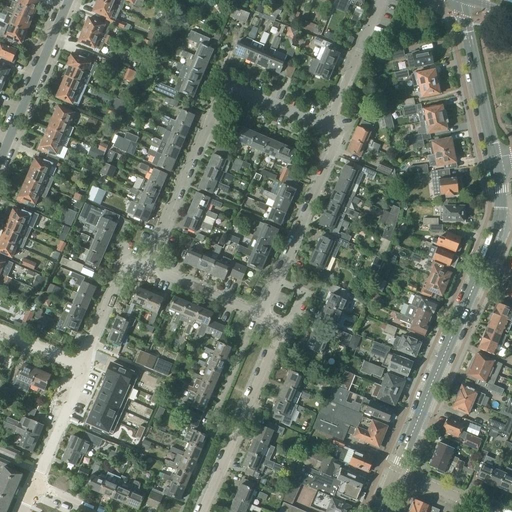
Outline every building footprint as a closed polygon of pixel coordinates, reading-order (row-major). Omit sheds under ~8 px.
[(7,0),(12,2),(18,5),(35,12),(39,1),(37,0),(7,0)] [(99,0),(98,2),(119,11),(121,11),(125,2),(124,1),(124,0),(99,0)] [(124,0),(124,1),(125,2),(141,9),(144,3),(142,3),(135,0),(124,0)] [(351,0),(350,5),(356,7),(350,22),(358,25),(364,10),(360,9),(363,0),(351,0)] [(5,6),(3,10),(30,22),(35,12),(18,5),(12,2),(10,8),(5,6)] [(98,2),(94,13),(111,20),(112,19),(115,21),(113,26),(128,32),(130,26),(116,20),(119,11),(98,2)] [(251,11),(234,5),(229,18),(247,24),(251,11)] [(3,10),(1,14),(6,17),(3,23),(9,26),(26,33),(30,22),(3,10)] [(295,17),(293,23),(300,25),(303,19),(295,17)] [(109,28),(88,19),(84,30),(111,42),(113,38),(106,36),(109,28)] [(0,39),(12,45),(14,40),(21,43),(26,33),(9,26),(3,23),(0,21),(0,39)] [(302,28),(313,32),(316,26),(305,21),(302,28)] [(239,41),(233,55),(244,60),(252,41),(253,41),(258,29),(253,27),(248,39),(247,38),(244,44),(239,41)] [(79,42),(100,51),(103,43),(109,46),(111,42),(84,30),(79,42)] [(195,49),(198,50),(195,56),(208,63),(213,51),(206,48),(210,40),(191,31),(187,40),(197,44),(195,49)] [(252,41),(244,60),(255,65),(261,51),(262,51),(269,35),(264,33),(259,44),(253,41),(252,41)] [(261,51),(255,65),(267,69),(272,56),(273,56),(275,51),(280,39),(276,37),(268,54),(262,51),(261,51)] [(313,44),(320,47),(315,60),(334,68),(339,54),(326,49),(328,43),(315,38),(313,44)] [(0,56),(8,60),(8,61),(14,64),(18,54),(17,53),(18,51),(0,43),(0,56)] [(287,56),(292,59),(295,51),(290,49),(287,56)] [(404,50),(389,53),(391,61),(405,58),(404,50)] [(181,57),(188,60),(185,66),(203,74),(208,63),(195,56),(183,51),(181,57)] [(272,56),(267,69),(285,77),(290,65),(290,64),(285,62),(284,61),(287,56),(275,51),(273,56),(272,56)] [(418,52),(412,53),(406,54),(409,69),(433,64),(430,51),(419,53),(418,52)] [(97,65),(91,62),(73,54),(68,65),(70,66),(86,73),(92,75),(97,65)] [(314,76),(328,81),(334,68),(315,60),(310,74),(314,76)] [(186,67),(190,69),(185,80),(198,86),(203,74),(185,66),(178,63),(176,68),(184,72),(186,67)] [(290,65),(285,77),(290,80),(295,68),(296,67),(290,64),(290,65)] [(0,80),(4,82),(9,70),(0,66),(0,80)] [(91,76),(86,73),(70,66),(66,76),(87,86),(91,76)] [(128,70),(124,80),(133,83),(137,73),(128,70)] [(408,71),(394,74),(395,81),(409,78),(408,71)] [(435,71),(413,75),(415,88),(419,87),(439,82),(438,76),(436,77),(435,71)] [(87,86),(66,76),(62,87),(83,96),(87,86)] [(174,90),(156,82),(153,90),(175,99),(178,92),(180,94),(181,93),(193,98),(198,86),(185,80),(179,77),(176,83),(177,83),(174,90)] [(419,87),(420,93),(419,93),(420,99),(440,95),(439,88),(440,88),(439,82),(419,87)] [(62,87),(57,97),(73,104),(79,107),(83,96),(62,87)] [(122,88),(117,99),(126,103),(131,92),(122,88)] [(165,102),(169,104),(168,105),(176,108),(179,103),(166,98),(165,102)] [(112,109),(121,113),(122,113),(126,103),(117,99),(116,99),(112,109)] [(413,99),(399,102),(401,109),(414,106),(413,99)] [(418,117),(425,116),(426,122),(446,117),(445,112),(443,112),(442,106),(418,111),(417,106),(402,109),(404,118),(418,115),(418,117)] [(58,108),(54,118),(69,125),(74,115),(58,108)] [(107,115),(118,120),(121,113),(112,109),(110,108),(107,115)] [(180,116),(178,115),(175,121),(190,128),(195,116),(182,111),(180,116)] [(374,124),(376,121),(384,119),(382,111),(370,114),(367,121),(374,124)] [(126,113),(122,123),(128,125),(132,116),(126,113)] [(79,120),(90,125),(92,118),(82,114),(79,120)] [(173,126),(170,132),(185,139),(190,128),(175,121),(164,116),(161,121),(173,126)] [(420,123),(422,133),(402,138),(404,145),(411,143),(412,144),(423,142),(423,141),(431,139),(429,134),(447,130),(445,123),(447,123),(446,117),(426,122),(420,123)] [(54,118),(49,129),(65,136),(69,125),(54,118)] [(363,130),(357,128),(352,140),(378,151),(381,146),(373,143),(374,141),(369,139),(371,133),(374,126),(366,123),(363,130)] [(164,135),(161,141),(168,144),(181,150),(185,139),(170,132),(154,125),(152,130),(164,135)] [(242,128),(236,142),(249,147),(255,134),(242,128)] [(49,129),(45,139),(60,146),(66,148),(70,138),(65,136),(49,129)] [(125,139),(131,142),(136,144),(138,138),(134,137),(135,133),(129,131),(128,134),(127,133),(125,139)] [(255,134),(249,147),(263,153),(269,139),(255,134)] [(124,139),(118,137),(113,147),(126,153),(131,142),(125,139),(124,139)] [(161,141),(154,138),(149,150),(176,161),(181,150),(168,144),(161,141)] [(45,139),(40,150),(50,155),(48,158),(58,162),(59,159),(61,159),(66,149),(60,146),(45,139)] [(269,139),(263,153),(276,159),(282,145),(269,139)] [(232,145),(220,140),(217,147),(229,152),(232,145)] [(378,151),(352,140),(347,151),(361,157),(364,150),(376,156),(378,151)] [(430,149),(431,156),(432,155),(432,156),(454,151),(453,144),(451,144),(450,140),(427,145),(427,149),(430,149)] [(423,142),(412,144),(413,151),(424,148),(423,142)] [(98,149),(105,152),(108,146),(101,143),(98,149)] [(289,164),(295,150),(282,145),(276,159),(289,164)] [(229,152),(217,147),(208,166),(226,174),(231,162),(226,161),(227,160),(226,160),(229,152)] [(151,164),(158,167),(171,173),(176,161),(149,150),(147,155),(154,158),(151,164)] [(432,156),(433,162),(429,163),(430,168),(435,167),(455,163),(454,158),(456,158),(454,151),(432,156)] [(36,158),(32,169),(47,176),(52,178),(56,169),(55,168),(57,164),(45,158),(44,161),(36,158)] [(235,159),(233,164),(241,167),(243,162),(235,159)] [(380,162),(376,171),(389,177),(389,176),(396,179),(394,169),(393,169),(393,168),(380,162)] [(138,169),(146,173),(149,167),(141,163),(138,169)] [(101,174),(111,179),(115,169),(105,164),(101,174)] [(241,167),(233,164),(231,169),(239,172),(241,167)] [(340,178),(357,185),(358,186),(363,175),(366,176),(365,178),(373,181),(376,174),(355,164),(353,169),(345,166),(340,178)] [(96,170),(84,165),(81,172),(93,177),(96,170)] [(226,174),(208,166),(203,177),(229,188),(230,188),(220,183),(224,173),(226,174)] [(427,166),(408,168),(406,170),(407,176),(428,173),(427,166)] [(32,169),(27,180),(49,189),(53,178),(52,178),(47,176),(32,169)] [(149,181),(149,182),(162,187),(167,176),(154,170),(149,181)] [(260,176),(267,178),(269,173),(262,170),(260,176)] [(433,196),(441,195),(446,195),(446,197),(453,196),(453,194),(458,193),(457,186),(459,186),(460,184),(460,181),(458,179),(456,179),(456,178),(449,179),(449,170),(431,172),(433,196)] [(301,176),(290,171),(287,177),(299,182),(301,176)] [(275,181),(277,176),(269,173),(267,178),(275,181)] [(224,179),(232,182),(234,177),(226,174),(224,179)] [(281,175),(278,182),(283,185),(286,178),(281,175)] [(229,188),(203,177),(199,189),(212,195),(213,193),(213,194),(216,188),(227,193),(229,188)] [(285,183),(296,188),(299,182),(287,177),(285,183)] [(357,185),(340,178),(335,190),(353,198),(355,193),(358,186),(357,185)] [(143,179),(139,190),(144,193),(144,194),(157,199),(162,187),(149,182),(149,181),(143,179)] [(27,180),(23,190),(38,197),(44,199),(49,189),(27,180)] [(279,183),(274,195),(290,202),(295,190),(279,183)] [(92,186),(87,200),(100,205),(106,192),(92,186)] [(131,187),(128,193),(136,196),(138,191),(131,187)] [(23,190),(18,201),(34,208),(38,197),(23,190)] [(136,196),(133,203),(139,205),(152,211),(157,199),(144,194),(144,193),(139,190),(138,191),(136,196)] [(348,209),(351,203),(358,206),(360,201),(353,198),(335,190),(330,201),(344,207),(348,209)] [(263,196),(275,201),(272,208),(285,214),(290,202),(274,195),(265,191),(263,196)] [(222,205),(197,194),(192,205),(206,211),(209,205),(220,209),(222,205)] [(74,207),(80,210),(83,204),(77,201),(74,207)] [(330,201),(325,213),(338,219),(342,221),(343,220),(345,214),(353,217),(355,212),(348,209),(344,207),(330,201)] [(131,202),(126,213),(134,216),(134,217),(147,223),(152,211),(139,205),(133,203),(131,202)] [(257,208),(265,211),(267,206),(259,202),(257,208)] [(107,246),(116,225),(120,216),(104,210),(104,212),(85,204),(78,220),(94,228),(95,225),(97,226),(96,229),(98,230),(94,240),(107,246)] [(192,205),(187,216),(200,222),(204,223),(206,217),(215,220),(217,216),(206,211),(192,205)] [(393,206),(390,213),(398,217),(400,209),(393,206)] [(267,221),(280,226),(285,214),(272,208),(267,221)] [(445,215),(440,214),(440,220),(463,221),(464,208),(445,208),(445,215)] [(14,209),(10,219),(26,226),(32,229),(33,229),(39,215),(32,212),(30,215),(14,209)] [(62,214),(61,217),(60,222),(71,227),(77,213),(66,209),(64,210),(62,214)] [(379,222),(394,229),(398,217),(390,213),(384,211),(379,222)] [(325,213),(319,225),(338,233),(341,226),(348,229),(350,223),(343,220),(342,221),(338,219),(325,213)] [(200,222),(187,216),(182,227),(195,233),(197,227),(204,230),(204,228),(212,231),(213,227),(204,223),(200,222)] [(10,219),(5,229),(21,236),(27,239),(32,229),(26,226),(10,219)] [(253,236),(272,244),(278,231),(265,226),(260,224),(258,227),(256,228),(253,236)] [(429,224),(429,225),(429,232),(442,233),(442,226),(438,226),(438,224),(429,224)] [(5,229),(1,240),(17,247),(21,237),(21,236),(5,229)] [(246,233),(243,238),(251,241),(247,249),(253,252),(267,257),(272,244),(253,236),(246,233)] [(351,237),(341,233),(338,239),(348,243),(351,237)] [(431,244),(433,244),(442,248),(443,247),(456,253),(456,251),(458,252),(460,251),(461,248),(460,246),(458,245),(461,238),(449,233),(446,239),(439,236),(437,240),(433,239),(431,244)] [(89,237),(81,234),(79,239),(87,242),(89,237)] [(186,247),(189,250),(184,263),(198,269),(204,255),(191,249),(195,240),(191,238),(186,247)] [(316,251),(335,259),(340,246),(346,249),(348,243),(338,239),(336,238),(334,243),(322,238),(316,251)] [(1,240),(0,242),(0,252),(12,257),(17,247),(1,240)] [(89,251),(103,256),(107,246),(94,240),(89,251)] [(223,248),(222,248),(211,275),(224,280),(226,274),(235,278),(240,266),(231,262),(230,264),(223,261),(231,242),(226,240),(223,248)] [(62,253),(67,243),(61,241),(56,251),(62,253)] [(428,259),(446,266),(446,265),(455,269),(459,257),(432,246),(433,244),(426,242),(424,246),(429,249),(426,257),(428,258),(428,259)] [(216,260),(204,255),(198,269),(211,275),(222,248),(217,246),(214,254),(218,256),(216,260)] [(239,246),(236,252),(251,258),(247,267),(253,269),(254,267),(261,270),(267,257),(253,252),(247,249),(239,246)] [(81,254),(87,257),(84,262),(98,268),(103,256),(89,251),(83,248),(81,254)] [(335,259),(316,251),(310,264),(326,271),(326,270),(327,271),(332,258),(334,259),(335,259)] [(71,262),(62,258),(60,264),(92,278),(94,273),(83,268),(84,266),(71,261),(71,262)] [(21,265),(33,270),(36,264),(24,259),(21,265)] [(424,269),(431,272),(428,278),(446,286),(451,274),(444,271),(446,266),(428,259),(424,269)] [(241,281),(246,269),(240,266),(235,278),(241,281)] [(368,275),(375,277),(377,272),(370,269),(368,275)] [(75,285),(81,287),(78,293),(91,299),(96,288),(83,283),(85,278),(72,272),(70,277),(77,280),(75,285)] [(322,272),(319,280),(330,285),(334,276),(322,272)] [(10,283),(13,275),(7,273),(4,281),(10,283)] [(42,289),(47,278),(38,274),(33,286),(42,289)] [(426,285),(424,284),(420,294),(431,299),(434,293),(442,296),(446,286),(428,278),(426,285)] [(377,287),(376,289),(382,291),(385,282),(380,280),(380,281),(377,287)] [(501,292),(505,293),(505,294),(511,296),(511,282),(509,282),(508,286),(504,285),(501,292)] [(50,284),(46,293),(57,298),(61,289),(50,284)] [(124,315),(129,317),(135,305),(138,306),(137,308),(144,311),(145,309),(151,294),(138,289),(130,307),(128,306),(124,315)] [(91,299),(78,293),(73,304),(86,310),(91,299)] [(145,309),(153,313),(148,324),(153,325),(157,314),(163,299),(151,294),(145,309)] [(348,301),(331,294),(326,306),(343,313),(348,301)] [(349,299),(365,306),(366,307),(368,301),(351,294),(349,299)] [(410,306),(417,309),(433,316),(433,315),(433,316),(434,315),(435,315),(437,311),(436,310),(438,305),(415,296),(410,306)] [(169,310),(178,314),(174,324),(178,325),(180,321),(179,321),(187,303),(174,297),(169,310)] [(366,307),(365,306),(363,310),(368,312),(372,303),(368,301),(366,307)] [(73,305),(67,302),(63,313),(82,321),(86,310),(73,304),(73,305)] [(180,321),(188,325),(185,334),(189,336),(194,323),(193,323),(194,321),(200,308),(187,303),(179,321),(180,321)] [(496,306),(492,314),(511,322),(511,321),(511,309),(497,304),(496,306)] [(36,307),(30,305),(27,310),(34,313),(36,307)] [(326,306),(321,317),(319,323),(336,330),(343,313),(326,306)] [(213,314),(200,308),(194,321),(202,324),(197,335),(203,338),(205,333),(213,337),(219,325),(210,321),(213,314)] [(417,309),(413,319),(428,326),(429,324),(430,325),(432,321),(431,320),(433,316),(417,309)] [(27,310),(25,316),(23,322),(29,325),(34,313),(27,310)] [(82,321),(63,313),(56,329),(65,333),(67,328),(76,333),(82,321)] [(395,319),(410,326),(408,330),(424,337),(425,336),(426,336),(428,332),(427,331),(429,326),(428,326),(413,319),(412,320),(398,314),(395,319)] [(489,323),(489,325),(507,333),(511,322),(492,314),(489,322),(489,323)] [(35,315),(33,321),(46,326),(48,321),(35,315)] [(125,321),(117,317),(112,329),(125,335),(128,328),(130,328),(133,327),(136,321),(126,317),(125,321)] [(144,330),(151,334),(154,328),(146,325),(144,330)] [(219,325),(213,337),(220,339),(224,327),(219,325)] [(394,336),(397,329),(386,325),(384,332),(394,336)] [(501,346),(503,341),(506,336),(487,328),(486,330),(482,338),(498,345),(501,346)] [(107,341),(120,347),(125,335),(112,329),(107,341)] [(339,331),(336,337),(339,338),(350,342),(352,336),(339,331)] [(306,349),(324,356),(330,342),(312,334),(306,349)] [(356,350),(361,338),(354,335),(348,347),(356,350)] [(392,347),(398,350),(415,357),(421,344),(416,342),(416,341),(409,338),(408,339),(402,337),(401,339),(396,337),(392,347)] [(339,338),(336,345),(347,349),(350,342),(339,338)] [(479,346),(480,347),(479,349),(497,357),(499,352),(495,350),(498,345),(482,338),(479,346)] [(374,342),(371,349),(375,351),(375,352),(390,357),(391,355),(388,354),(390,348),(374,342)] [(204,347),(202,352),(209,355),(213,356),(226,362),(231,349),(218,343),(214,352),(204,347)] [(137,351),(129,347),(126,354),(141,360),(143,355),(136,352),(137,351)] [(371,349),(370,353),(384,359),(381,366),(390,369),(407,377),(413,364),(407,362),(408,361),(400,358),(400,359),(391,355),(390,357),(375,352),(375,351),(371,349)] [(472,360),(470,363),(497,375),(502,365),(476,353),(474,359),(473,358),(472,360)] [(199,361),(197,365),(207,369),(220,374),(226,362),(213,356),(209,355),(205,363),(199,361)] [(158,358),(154,369),(167,375),(172,363),(158,358)] [(360,373),(371,377),(371,375),(381,379),(384,369),(364,362),(360,373)] [(467,374),(489,384),(487,389),(501,395),(503,390),(493,385),(497,375),(470,363),(469,367),(468,369),(469,369),(467,374)] [(23,365),(17,379),(31,385),(38,371),(23,365)] [(112,366),(107,377),(130,387),(135,375),(129,373),(129,371),(122,368),(121,370),(112,366)] [(188,372),(186,375),(202,382),(215,387),(220,374),(207,369),(204,378),(193,373),(193,374),(188,372)] [(45,391),(51,377),(38,371),(31,385),(45,391)] [(337,387),(349,391),(355,376),(344,371),(339,384),(337,387)] [(304,378),(291,372),(284,386),(298,392),(304,378)] [(309,381),(325,388),(328,381),(312,374),(309,381)] [(386,374),(381,386),(400,394),(401,395),(405,387),(403,386),(405,382),(386,374)] [(107,380),(103,389),(125,399),(130,387),(107,377),(106,379),(107,380)] [(188,386),(186,390),(191,392),(196,395),(196,394),(209,400),(215,387),(202,382),(198,390),(188,386)] [(375,388),(372,396),(395,405),(397,401),(398,402),(401,395),(400,394),(381,386),(374,383),(372,387),(375,388)] [(3,391),(5,392),(0,402),(20,410),(23,405),(9,399),(12,390),(6,388),(8,385),(6,384),(3,391)] [(371,416),(377,419),(378,418),(388,422),(393,411),(376,404),(366,400),(366,399),(349,392),(349,391),(337,387),(333,385),(327,400),(370,418),(371,416)] [(279,399),(292,405),(298,392),(284,386),(279,399)] [(459,391),(457,395),(458,395),(458,396),(473,403),(481,406),(485,396),(478,393),(464,387),(463,391),(460,390),(460,391),(459,391)] [(103,389),(98,401),(120,410),(125,399),(103,389)] [(191,392),(184,409),(187,410),(189,407),(191,408),(204,413),(209,400),(196,394),(196,395),(191,392)] [(456,398),(454,402),(455,403),(454,404),(456,405),(455,409),(468,415),(473,403),(458,396),(457,398),(456,398)] [(292,405),(279,399),(271,418),(282,423),(284,417),(287,418),(292,405)] [(346,434),(354,437),(379,448),(388,427),(369,420),(370,418),(327,400),(325,400),(313,429),(343,441),(346,434)] [(98,401),(93,412),(115,422),(120,410),(98,401)] [(34,416),(36,411),(23,405),(20,410),(34,416)] [(190,411),(187,418),(199,423),(202,416),(190,411)] [(93,412),(88,424),(92,425),(90,428),(100,432),(102,429),(110,433),(115,422),(93,412)] [(7,417),(5,422),(8,423),(8,424),(39,437),(44,426),(31,421),(32,420),(22,417),(20,423),(10,419),(7,417)] [(187,418),(185,423),(190,425),(197,428),(199,423),(187,418)] [(448,419),(443,431),(464,440),(462,445),(477,452),(482,441),(461,432),(463,425),(448,419)] [(487,428),(509,437),(511,429),(511,423),(510,428),(491,420),(487,428)] [(4,422),(1,429),(15,435),(16,433),(25,436),(20,448),(32,453),(39,437),(8,424),(8,423),(5,422),(4,422)] [(266,429),(260,426),(254,440),(268,446),(268,445),(274,432),(283,436),(285,430),(268,423),(266,429)] [(190,425),(183,442),(189,445),(189,444),(202,450),(207,437),(196,432),(197,428),(190,425)] [(498,433),(489,430),(487,435),(496,439),(498,433)] [(136,431),(133,437),(140,440),(142,434),(136,431)] [(73,436),(67,449),(81,455),(83,456),(86,457),(92,445),(99,448),(103,440),(90,435),(86,433),(83,441),(73,436)] [(334,459),(342,462),(349,465),(368,473),(374,460),(353,451),(352,452),(344,449),(346,443),(336,438),(333,444),(339,447),(334,459)] [(141,448),(148,451),(152,444),(144,440),(141,448)] [(268,446),(254,440),(249,453),(262,459),(266,450),(278,456),(281,451),(268,445),(268,446)] [(465,463),(458,460),(459,459),(452,456),(455,450),(439,443),(438,445),(436,446),(435,448),(436,450),(434,455),(466,469),(463,467),(465,463)] [(171,447),(169,451),(177,455),(183,457),(196,463),(202,450),(189,444),(189,445),(185,453),(171,447)] [(305,447),(298,464),(312,470),(361,491),(365,481),(339,470),(342,462),(334,459),(305,447)] [(67,449),(62,460),(76,466),(78,467),(83,456),(81,455),(67,449)] [(480,456),(473,471),(479,473),(476,480),(487,484),(493,469),(496,462),(485,457),(487,453),(482,451),(480,456)] [(243,467),(248,469),(246,475),(257,479),(260,474),(261,474),(265,467),(272,470),(275,464),(262,459),(249,453),(243,467)] [(169,461),(167,466),(178,470),(191,476),(196,463),(183,457),(177,455),(174,463),(169,461)] [(450,475),(453,467),(472,475),(473,472),(466,469),(434,455),(432,460),(430,460),(429,463),(430,464),(429,466),(437,470),(436,472),(444,475),(445,473),(450,475)] [(92,476),(86,488),(99,494),(105,481),(104,481),(95,477),(100,467),(101,463),(95,461),(91,469),(94,471),(92,476)] [(317,491),(330,497),(329,499),(340,503),(343,499),(350,502),(351,499),(356,501),(361,491),(312,470),(298,464),(291,480),(301,485),(317,491)] [(105,481),(99,494),(112,499),(118,487),(116,486),(108,483),(114,469),(110,467),(109,470),(108,470),(104,481),(105,481)] [(0,475),(0,505),(8,509),(14,496),(16,497),(19,491),(17,490),(23,476),(13,471),(9,470),(5,468),(1,475),(1,474),(0,475)] [(81,468),(78,476),(87,479),(90,472),(81,468)] [(504,473),(497,489),(509,494),(511,485),(511,470),(506,468),(504,473)] [(493,469),(487,484),(497,489),(504,473),(493,469)] [(160,472),(158,477),(170,482),(185,488),(191,476),(178,470),(175,476),(171,474),(170,477),(160,472)] [(118,487),(112,499),(125,505),(131,493),(129,492),(121,488),(126,478),(121,476),(116,486),(118,487)] [(255,484),(244,479),(235,499),(248,505),(249,504),(254,491),(253,491),(255,484)] [(291,481),(283,501),(293,505),(301,485),(291,480),(291,481)] [(131,493),(125,505),(138,510),(144,498),(143,498),(145,493),(138,490),(139,483),(134,481),(129,492),(131,493)] [(153,490),(146,505),(157,510),(162,497),(164,495),(180,502),(185,488),(170,482),(168,488),(166,487),(164,490),(163,494),(157,491),(153,490)] [(351,511),(352,510),(349,509),(350,507),(340,503),(329,499),(330,497),(317,491),(310,507),(323,511),(351,511)] [(267,496),(259,493),(257,498),(265,501),(267,496)] [(248,505),(235,499),(229,511),(245,511),(246,510),(250,511),(252,511),(253,511),(255,511),(260,511),(262,510),(249,504),(248,505)] [(408,511),(409,511),(438,511),(439,511),(413,499),(408,511)] [(304,511),(283,503),(279,511),(304,511)]
